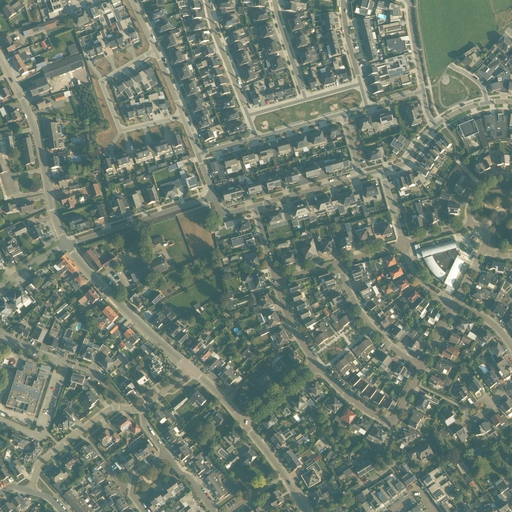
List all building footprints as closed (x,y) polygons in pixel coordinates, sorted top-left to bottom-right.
[(16,0),(13,3),(13,4),(10,7),(9,5),(3,10),(7,15),(6,16),(9,19),(16,14),(21,10),(20,9),(24,5),(24,3),(22,0),(16,0)] [(114,0),(114,1),(109,3),(109,2),(109,3),(109,4),(113,14),(117,23),(120,22),(122,21),(121,18),(117,9),(122,8),(120,2),(119,0),(116,0),(115,1),(114,0)] [(177,3),(178,8),(189,6),(190,11),(197,9),(197,10),(200,9),(199,4),(196,5),(195,0),(194,0),(187,1),(183,2),(177,3)] [(358,0),(356,9),(360,10),(359,13),(366,15),(365,16),(365,18),(370,18),(374,3),(370,2),(370,0),(358,0)] [(234,4),(230,5),(230,2),(219,3),(219,5),(219,8),(220,8),(220,10),(225,9),(226,13),(235,11),(234,4)] [(306,10),(307,5),(290,2),(289,7),(286,6),(285,11),(291,12),(296,13),(297,8),(303,9),(306,10)] [(378,2),(376,10),(380,12),(381,9),(381,8),(393,11),(393,17),(390,18),(390,22),(400,21),(400,17),(401,17),(401,15),(400,11),(399,11),(399,9),(399,7),(389,4),(382,2),(382,3),(381,5),(378,4),(379,2),(378,2)] [(62,5),(62,4),(53,7),(54,13),(49,14),(51,19),(61,16),(59,12),(64,10),(62,5)] [(112,26),(108,16),(113,14),(109,4),(107,5),(106,4),(102,6),(102,5),(104,10),(101,11),(100,10),(107,27),(112,26)] [(94,19),(98,18),(99,21),(101,25),(102,24),(103,29),(107,27),(100,10),(98,11),(96,8),(94,9),(94,8),(90,10),(92,15),(94,19)] [(182,12),(182,15),(183,17),(190,16),(191,20),(202,18),(201,14),(198,14),(197,10),(197,9),(190,11),(187,11),(182,12)] [(154,20),(161,18),(162,21),(167,19),(166,15),(164,16),(162,10),(159,11),(158,11),(155,12),(155,13),(151,14),(152,16),(151,16),(153,19),(154,20)] [(267,18),(268,18),(267,14),(267,15),(266,13),(261,14),(260,11),(252,13),(253,19),(256,19),(257,22),(268,19),(267,18)] [(85,13),(83,14),(82,13),(79,14),(84,27),(89,25),(93,24),(90,18),(87,19),(85,13)] [(288,22),(290,27),(301,23),(300,18),(305,17),(304,13),(294,16),(295,20),(288,22)] [(80,32),(79,29),(84,27),(79,14),(76,16),(74,17),(77,23),(74,25),(76,33),(80,32)] [(232,26),(235,25),(234,21),(238,20),(236,14),(227,17),(228,20),(223,22),(223,23),(224,27),(225,28),(228,27),(232,26)] [(159,32),(160,34),(170,30),(174,28),(170,19),(161,22),(163,25),(158,27),(158,29),(159,32)] [(55,23),(54,20),(44,23),(45,27),(46,29),(56,26),(55,23)] [(122,21),(120,22),(127,40),(132,38),(133,41),(137,39),(133,29),(129,31),(125,20),(122,21)] [(368,20),(358,22),(360,29),(370,27),(368,20)] [(194,32),(205,29),(204,27),(205,27),(204,24),(203,24),(203,22),(196,24),(195,21),(189,22),(190,26),(192,25),(194,32)] [(120,22),(117,23),(115,24),(120,35),(115,37),(119,46),(124,44),(123,42),(127,40),(120,22)] [(301,23),(290,27),(292,32),(299,30),(300,33),(305,31),(302,23),(301,23)] [(395,24),(378,27),(378,30),(379,33),(386,32),(391,31),(391,34),(403,32),(402,27),(400,27),(396,28),(395,24)] [(259,35),(271,31),(269,25),(263,28),(262,25),(256,27),(257,30),(259,35)] [(35,34),(40,32),(39,31),(38,26),(32,27),(28,28),(24,30),(22,30),(25,37),(35,34)] [(370,27),(360,29),(362,36),(372,33),(370,27)] [(170,36),(163,39),(165,44),(177,39),(175,35),(180,33),(179,29),(169,33),(170,36)] [(231,45),(234,44),(234,43),(241,41),(241,40),(239,36),(245,34),(243,29),(230,34),(232,39),(229,40),(231,45)] [(104,31),(100,32),(106,48),(111,47),(112,49),(116,47),(112,38),(108,40),(104,31)] [(271,31),(259,35),(261,40),(262,43),(267,41),(266,38),(273,36),(271,31)] [(294,38),(296,44),(305,40),(303,35),(306,34),(305,31),(300,33),(301,36),(296,37),(294,38)] [(102,50),(106,48),(100,32),(99,32),(101,36),(96,38),(99,43),(94,45),(98,55),(103,53),(102,50)] [(207,37),(204,38),(203,33),(187,38),(188,43),(197,40),(200,48),(205,46),(204,43),(209,41),(207,37)] [(372,33),(362,36),(363,43),(373,40),(372,33)] [(13,43),(9,37),(4,40),(7,46),(13,43)] [(83,38),(78,40),(84,57),(90,55),(91,58),(95,56),(93,51),(95,50),(93,46),(87,48),(83,38)] [(234,43),(234,44),(236,48),(233,49),(235,53),(241,51),(244,50),(243,45),(248,43),(246,38),(241,40),(241,41),(234,43)] [(179,44),(177,39),(165,44),(167,49),(174,47),(175,50),(181,47),(179,44)] [(401,39),(387,41),(388,45),(390,45),(391,49),(395,48),(396,51),(400,50),(400,52),(406,51),(406,49),(404,42),(401,42),(401,39)] [(493,46),(496,49),(497,48),(501,51),(509,42),(506,39),(506,40),(504,39),(500,44),(498,42),(493,46)] [(6,47),(9,53),(21,47),(18,40),(13,43),(7,46),(6,47)] [(307,46),(305,40),(296,44),(298,49),(307,46)] [(373,40),(363,43),(365,49),(375,47),(373,40)] [(264,46),(265,51),(277,47),(275,42),(271,43),(268,44),(267,41),(262,43),(262,46),(264,46)] [(511,44),(509,42),(501,51),(505,55),(504,56),(506,58),(510,53),(508,51),(511,46),(511,45),(511,44)] [(76,45),(67,48),(71,56),(79,53),(76,45)] [(204,58),(207,57),(208,59),(212,57),(211,55),(214,54),(212,50),(210,51),(209,49),(208,46),(193,52),(195,57),(202,54),(204,58)] [(279,53),(277,47),(265,51),(264,51),(266,57),(267,60),(273,58),(272,55),(279,53)] [(375,47),(365,49),(367,56),(377,54),(375,47)] [(12,59),(15,65),(24,61),(25,60),(23,58),(30,54),(27,48),(18,51),(20,55),(12,59)] [(313,56),(314,56),(312,51),(311,48),(305,50),(306,52),(299,55),(301,60),(313,56)] [(472,69),(481,60),(479,57),(478,59),(474,54),(477,52),(474,48),(459,58),(463,60),(460,62),(472,69)] [(238,61),(238,62),(250,57),(248,52),(247,49),(244,50),(241,51),(242,54),(236,56),(236,58),(237,61),(238,61)] [(172,60),(181,56),(179,51),(170,55),(172,60)] [(377,54),(367,56),(368,63),(378,61),(377,54)] [(501,63),(492,54),(488,57),(489,57),(493,61),(485,71),(482,68),(478,72),(477,72),(484,78),(488,81),(492,77),(489,75),(499,64),(500,65),(501,63)] [(47,68),(42,70),(44,75),(50,73),(52,78),(52,79),(82,68),(84,67),(80,55),(78,56),(47,68)] [(181,56),(172,60),(174,65),(186,60),(184,55),(181,56)] [(388,60),(385,61),(385,64),(389,63),(389,64),(399,61),(401,68),(391,71),(388,72),(389,75),(389,77),(403,73),(408,71),(407,66),(408,66),(409,66),(408,65),(407,62),(407,61),(408,61),(408,60),(407,61),(406,61),(405,59),(404,56),(404,55),(388,60)] [(314,61),(313,56),(301,60),(303,65),(310,63),(311,66),(316,64),(315,61),(314,61)] [(252,62),(250,57),(238,62),(240,67),(247,64),(248,67),(253,65),(252,62)] [(216,68),(219,66),(217,62),(214,63),(212,58),(196,65),(198,70),(207,66),(209,70),(216,67),(216,68)] [(271,67),(282,64),(280,58),(274,61),(273,58),(267,60),(268,63),(269,62),(271,67)] [(37,69),(47,66),(45,60),(35,64),(37,69)] [(28,73),(26,68),(27,67),(24,61),(15,65),(19,72),(20,71),(22,76),(28,73)] [(370,71),(367,72),(368,76),(371,76),(371,75),(378,73),(377,69),(386,66),(385,64),(385,61),(368,66),(370,71)] [(338,62),(333,63),(336,76),(337,80),(340,79),(342,78),(343,81),(348,80),(346,76),(345,70),(340,71),(338,62)] [(284,69),(282,64),(271,67),(270,68),(272,73),(269,74),(270,77),(278,74),(277,71),(284,69)] [(142,73),(151,88),(155,86),(150,77),(154,74),(148,65),(144,68),(146,70),(142,73)] [(242,72),(244,78),(254,74),(251,69),(254,68),(253,65),(248,67),(249,70),(242,72)] [(177,71),(179,76),(190,71),(188,66),(184,68),(177,71)] [(199,74),(201,79),(211,75),(213,79),(220,76),(223,75),(221,71),(218,72),(216,68),(216,67),(209,70),(199,74)] [(313,79),(309,80),(312,90),(315,89),(316,89),(315,86),(320,84),(319,80),(317,72),(316,71),(315,67),(310,69),(313,79)] [(331,71),(326,73),(330,85),(335,84),(334,81),(333,77),(336,76),(334,68),(331,69),(331,71)] [(495,84),(495,83),(490,85),(492,93),(496,92),(501,92),(501,89),(505,89),(507,70),(505,71),(501,74),(502,76),(501,81),(498,82),(499,83),(495,84)] [(191,71),(190,71),(179,76),(181,81),(193,76),(191,71)] [(319,72),(317,72),(319,80),(322,79),(324,87),(330,85),(326,73),(325,73),(321,74),(321,72),(320,71),(319,72)] [(372,80),(369,81),(371,85),(374,85),(374,84),(381,82),(380,78),(389,75),(388,72),(387,71),(378,73),(371,75),(371,76),(372,80)] [(137,84),(141,82),(147,91),(151,88),(142,73),(137,75),(136,72),(132,75),(133,78),(133,77),(137,84)] [(403,73),(389,77),(390,80),(391,83),(395,82),(395,81),(397,80),(401,79),(402,86),(405,85),(407,84),(411,83),(410,80),(409,77),(410,77),(411,77),(410,76),(410,75),(409,75),(404,76),(403,73)] [(254,74),(244,78),(246,83),(256,79),(254,74)] [(215,84),(216,88),(223,85),(226,84),(224,80),(222,81),(220,76),(213,79),(203,83),(205,88),(215,84)] [(129,89),(133,86),(138,95),(142,92),(137,84),(133,77),(133,78),(129,80),(128,77),(123,80),(125,82),(129,89)] [(47,83),(46,80),(45,78),(35,82),(36,86),(29,89),(33,97),(50,90),(47,83)] [(279,88),(280,88),(282,95),(285,95),(287,94),(287,97),(292,96),(289,86),(284,87),(282,80),(281,80),(278,81),(280,88),(279,88)] [(375,89),(372,90),(373,95),(383,92),(382,87),(391,85),(391,83),(390,80),(381,82),(374,84),(374,85),(375,89)] [(134,97),(129,89),(125,82),(121,85),(119,82),(115,85),(113,87),(115,91),(118,90),(120,94),(125,91),(129,99),(134,97)] [(185,92),(196,88),(194,83),(183,87),(185,92)] [(282,95),(280,88),(279,88),(275,89),(274,83),(269,85),(270,91),(271,91),(273,98),(277,97),(278,100),(283,98),(282,95)] [(258,102),(259,102),(260,102),(260,101),(263,101),(262,95),(259,87),(259,84),(254,86),(255,90),(256,95),(252,96),(254,106),(257,105),(259,105),(258,102)] [(228,88),(225,90),(223,85),(216,88),(207,92),(208,96),(218,92),(220,97),(230,93),(228,88)] [(264,86),(259,87),(262,95),(263,101),(267,100),(268,99),(269,102),(272,101),(274,101),(273,98),(271,91),(270,91),(266,92),(264,86)] [(0,94),(1,95),(3,99),(9,96),(6,89),(5,90),(4,88),(0,89),(0,94)] [(196,88),(185,92),(187,97),(194,95),(195,98),(201,95),(199,90),(198,91),(196,88)] [(56,102),(65,99),(65,98),(64,93),(54,96),(56,102)] [(153,95),(157,110),(161,109),(162,112),(167,110),(164,100),(160,101),(158,94),(156,94),(153,95)] [(157,110),(153,95),(148,96),(150,103),(145,104),(147,112),(148,115),(153,114),(152,111),(157,110)] [(190,103),(192,108),(201,104),(199,99),(204,97),(202,95),(201,95),(195,98),(196,100),(194,101),(190,103)] [(143,113),(147,112),(145,104),(144,98),(139,100),(140,105),(136,106),(138,114),(138,117),(143,116),(143,113)] [(234,105),(235,105),(234,101),(233,101),(233,100),(227,102),(226,98),(220,100),(221,103),(222,103),(224,109),(227,108),(227,109),(231,108),(231,107),(234,106),(234,105)] [(47,107),(51,105),(50,102),(45,104),(44,100),(36,104),(39,110),(43,108),(43,109),(47,107)] [(136,106),(135,101),(130,102),(131,108),(126,109),(129,119),(134,118),(133,115),(138,114),(136,106)] [(204,103),(201,104),(192,108),(194,114),(200,111),(201,114),(202,114),(207,112),(204,103)] [(420,122),(422,122),(420,118),(419,119),(419,117),(418,117),(418,115),(418,113),(416,114),(414,108),(413,109),(413,107),(405,109),(407,117),(409,116),(412,127),(421,124),(420,122)] [(17,112),(14,113),(12,108),(4,111),(7,116),(4,117),(8,124),(13,122),(20,119),(17,112)] [(238,114),(237,112),(232,114),(231,110),(226,112),(228,122),(239,119),(239,117),(238,114)] [(196,119),(198,124),(209,120),(207,115),(208,114),(207,112),(202,114),(203,117),(196,119)] [(386,114),(385,114),(387,124),(391,123),(391,125),(394,125),(394,127),(398,126),(396,118),(392,119),(391,113),(390,113),(389,112),(385,113),(386,114)] [(385,127),(384,125),(387,124),(385,114),(384,115),(383,114),(379,115),(380,116),(379,116),(381,123),(377,124),(379,131),(383,130),(382,128),(385,127)] [(502,137),(502,140),(505,140),(508,117),(507,117),(507,122),(504,122),(504,117),(504,115),(498,115),(498,116),(495,116),(496,122),(496,131),(501,131),(502,137)] [(491,137),(492,137),(493,141),(497,141),(497,138),(496,131),(496,122),(492,123),(491,117),(491,116),(489,116),(487,117),(485,117),(487,128),(491,127),(491,132),(490,132),(491,137)] [(210,119),(209,120),(198,124),(200,130),(207,127),(208,130),(213,128),(212,124),(210,119)] [(375,133),(379,132),(379,131),(377,124),(377,123),(373,124),(371,125),(369,119),(365,120),(365,119),(362,120),(362,121),(359,122),(361,131),(367,130),(368,131),(372,130),(374,129),(375,133)] [(488,148),(487,143),(487,142),(486,139),(482,119),(474,122),(474,121),(469,123),(469,124),(465,125),(465,124),(460,126),(463,135),(464,136),(468,134),(469,136),(473,134),(473,132),(476,131),(478,134),(484,149),(488,148)] [(227,125),(229,132),(232,131),(233,134),(237,133),(240,132),(244,131),(243,129),(244,129),(243,126),(242,125),(237,126),(236,123),(227,125)] [(47,125),(48,137),(61,135),(60,128),(59,128),(58,124),(47,125)] [(222,130),(220,125),(213,128),(208,130),(204,132),(205,135),(206,136),(203,137),(205,142),(208,140),(209,143),(215,140),(213,134),(218,131),(219,134),(223,133),(222,130)] [(325,135),(326,138),(327,142),(332,141),(331,138),(336,137),(336,139),(342,138),(341,134),(340,134),(338,128),(328,131),(329,134),(325,135)] [(0,138),(0,140),(4,139),(7,153),(14,152),(10,132),(0,134),(0,138)] [(322,133),(316,135),(320,147),(328,144),(327,142),(326,138),(323,139),(322,133)] [(59,150),(59,149),(63,149),(64,147),(64,144),(63,143),(59,144),(58,140),(62,139),(61,135),(48,137),(50,151),(59,150)] [(311,149),(320,147),(316,135),(311,136),(313,142),(310,143),(311,149)] [(389,147),(394,149),(392,152),(396,155),(398,152),(399,153),(403,146),(401,144),(404,139),(400,136),(396,141),(394,140),(389,147)] [(179,137),(172,139),(174,145),(172,146),(174,151),(183,148),(179,137)] [(444,145),(441,147),(440,146),(437,143),(446,153),(449,151),(447,149),(452,145),(450,144),(451,143),(449,140),(448,140),(445,137),(440,140),(443,144),(444,145)] [(305,138),(300,139),(302,149),(303,149),(308,147),(308,150),(311,149),(310,143),(307,144),(305,138)] [(23,153),(32,151),(30,139),(21,141),(23,153)] [(303,151),(303,149),(302,149),(300,139),(294,141),(296,146),(293,147),(295,154),(303,151)] [(166,141),(160,143),(164,155),(172,152),(171,146),(168,147),(166,141)] [(291,153),(288,142),(282,144),(285,154),(291,153)] [(155,157),(164,155),(160,143),(154,145),(156,151),(154,152),(155,157)] [(435,149),(434,150),(432,152),(431,151),(430,151),(442,160),(445,157),(442,153),(444,151),(446,153),(437,143),(435,146),(433,147),(434,148),(435,149)] [(278,149),(275,150),(277,157),(285,154),(282,144),(277,146),(278,149)] [(141,149),(145,161),(153,158),(151,152),(149,153),(147,147),(141,149)] [(277,157),(275,150),(272,151),(271,147),(265,149),(268,159),(274,158),(277,157)] [(378,149),(379,152),(368,155),(370,162),(381,159),(381,158),(385,157),(383,148),(378,149)] [(145,161),(141,149),(135,151),(137,157),(134,158),(136,164),(145,161)] [(260,154),(257,155),(259,162),(268,159),(265,149),(259,151),(260,154)] [(32,151),(23,153),(25,165),(34,164),(32,151)] [(425,159),(437,167),(440,164),(436,160),(438,158),(441,160),(442,160),(430,151),(428,154),(427,155),(427,156),(429,157),(428,157),(430,159),(428,161),(425,159)] [(62,158),(68,157),(67,152),(58,154),(59,158),(58,158),(50,159),(52,169),(59,168),(65,167),(64,163),(63,163),(62,158)] [(253,152),(247,154),(250,164),(259,162),(257,155),(254,156),(253,152)] [(508,157),(499,157),(498,152),(491,152),(493,160),(497,160),(497,166),(502,166),(502,165),(505,165),(505,166),(509,165),(509,161),(510,161),(510,157),(509,157),(508,157)] [(127,154),(122,156),(125,167),(134,165),(132,159),(129,160),(127,154)] [(250,164),(247,154),(241,156),(243,160),(240,161),(242,169),(243,172),(246,171),(244,166),(250,164)] [(125,167),(122,156),(116,158),(118,164),(115,165),(117,170),(125,167)] [(341,161),(342,161),(344,168),(345,169),(348,168),(348,167),(350,167),(348,159),(348,158),(347,159),(347,156),(341,157),(342,160),(341,160),(341,161)] [(483,159),(484,162),(475,167),(476,169),(475,170),(475,169),(475,170),(477,174),(477,173),(478,173),(479,175),(483,173),(483,172),(486,171),(490,169),(489,167),(492,165),(489,156),(483,159)] [(229,159),(232,169),(238,168),(239,170),(242,169),(240,161),(237,162),(235,157),(229,159)] [(227,171),(232,169),(229,159),(224,160),(224,161),(225,165),(222,166),(224,174),(227,173),(227,171)] [(420,168),(430,174),(433,170),(435,167),(436,167),(437,167),(425,159),(421,164),(425,166),(425,167),(426,167),(424,170),(423,169),(420,167),(420,168)] [(107,174),(113,172),(114,175),(117,174),(114,165),(111,166),(109,160),(103,162),(107,174)] [(330,164),(330,163),(324,165),(323,161),(319,162),(322,169),(325,168),(326,173),(328,173),(329,173),(332,172),(332,171),(330,164)] [(226,181),(222,166),(219,167),(217,162),(211,164),(212,169),(213,169),(213,172),(218,171),(221,182),(226,181)] [(310,164),(313,178),(318,177),(317,176),(319,175),(318,170),(322,169),(319,162),(310,164)] [(336,162),(330,164),(332,171),(334,171),(334,172),(338,170),(336,162)] [(299,167),(302,175),(306,174),(307,179),(309,178),(309,179),(313,178),(310,164),(299,167)] [(454,172),(459,174),(462,169),(457,166),(454,172)] [(302,175),(299,167),(293,169),(294,173),(290,175),(293,184),(297,182),(299,181),(298,176),(302,175)] [(420,168),(418,171),(417,173),(419,174),(417,178),(422,185),(426,182),(425,179),(427,176),(428,173),(430,174),(420,168)] [(188,181),(184,171),(180,173),(182,179),(184,187),(185,188),(188,187),(189,191),(191,191),(190,190),(197,188),(195,179),(188,181)] [(280,172),(281,176),(282,180),(285,180),(286,184),(289,184),(289,185),(293,184),(290,175),(287,176),(285,171),(280,172)] [(416,186),(418,188),(422,185),(417,178),(413,179),(412,177),(412,176),(410,177),(407,178),(410,190),(410,188),(413,187),(416,186)] [(468,180),(462,176),(455,187),(456,188),(454,192),(461,196),(464,192),(466,189),(464,188),(466,184),(466,185),(468,180)] [(66,181),(66,178),(59,179),(59,180),(58,181),(57,181),(58,184),(59,184),(60,184),(60,187),(63,186),(64,189),(68,188),(67,181),(66,181)] [(274,188),(276,187),(276,188),(281,187),(278,178),(272,180),(274,188)] [(405,183),(404,183),(403,179),(401,179),(398,180),(399,185),(398,185),(399,189),(400,189),(401,193),(410,190),(407,178),(406,178),(408,182),(408,183),(405,184),(405,183)] [(174,184),(166,187),(166,188),(167,190),(163,191),(165,199),(169,198),(170,198),(173,196),(178,195),(176,189),(180,188),(184,187),(182,179),(178,180),(173,182),(174,184)] [(274,188),(272,180),(266,182),(268,191),(273,189),(273,188),(274,188)] [(253,185),(254,185),(253,182),(248,183),(245,184),(246,186),(247,190),(248,189),(249,195),(252,194),(252,195),(256,194),(253,185)] [(256,194),(260,193),(260,192),(260,193),(260,192),(262,191),(260,183),(254,185),(253,185),(256,194)] [(93,198),(101,195),(97,185),(90,187),(93,198)] [(145,197),(146,201),(147,201),(148,205),(156,202),(153,195),(156,194),(154,186),(150,187),(151,190),(144,193),(145,197)] [(374,186),(369,187),(372,197),(376,196),(377,200),(382,198),(379,187),(378,187),(379,188),(376,189),(375,186),(374,187),(374,186)] [(372,197),(369,187),(364,189),(363,190),(364,193),(361,193),(361,192),(364,203),(369,202),(368,198),(372,197)] [(136,192),(137,195),(132,197),(136,209),(142,207),(141,203),(142,203),(141,200),(143,200),(140,191),(136,192)] [(234,191),(229,192),(231,200),(233,199),(233,200),(237,199),(234,191)] [(222,192),(218,193),(220,198),(224,197),(225,202),(227,201),(227,202),(230,201),(230,200),(231,200),(229,192),(223,194),(222,192)] [(346,195),(349,205),(356,203),(358,207),(362,206),(359,195),(353,197),(352,192),(347,193),(348,194),(346,194),(346,195)] [(344,206),(349,205),(346,195),(345,195),(345,194),(340,195),(342,200),(336,202),(338,209),(339,213),(345,212),(344,206)] [(74,208),(73,205),(75,205),(73,198),(70,199),(69,196),(61,199),(63,206),(66,205),(68,210),(74,208)] [(124,209),(129,208),(125,197),(122,198),(121,196),(114,199),(117,206),(113,207),(115,213),(117,212),(118,215),(122,214),(122,213),(123,213),(125,213),(125,212),(124,209)] [(326,213),(338,209),(336,202),(331,203),(330,199),(328,200),(328,199),(323,200),(326,213)] [(323,200),(318,201),(318,202),(316,203),(317,205),(319,211),(314,212),(315,218),(321,216),(320,214),(326,213),(323,200)] [(16,203),(14,203),(14,201),(10,202),(10,204),(4,205),(6,214),(12,212),(12,210),(20,208),(21,213),(33,210),(31,202),(20,205),(17,206),(16,203)] [(423,213),(420,203),(415,204),(417,212),(418,212),(419,216),(417,217),(417,219),(414,220),(414,223),(415,226),(416,229),(423,227),(422,222),(426,221),(423,213)] [(453,204),(448,203),(447,210),(449,211),(448,215),(449,215),(449,218),(454,218),(454,215),(458,216),(458,214),(459,214),(460,211),(460,206),(453,206),(453,204)] [(300,205),(299,205),(303,216),(308,215),(310,223),(316,221),(315,218),(312,206),(308,207),(308,204),(304,206),(303,204),(300,205)] [(104,205),(101,206),(94,208),(96,215),(97,220),(105,218),(104,215),(106,215),(104,205)] [(293,212),(289,213),(293,228),(299,226),(297,218),(303,216),(299,205),(296,206),(296,208),(292,209),(293,212)] [(439,217),(437,210),(431,212),(432,215),(427,216),(429,222),(430,225),(434,224),(434,223),(437,222),(435,218),(439,217)] [(270,226),(271,226),(275,225),(276,225),(275,222),(281,221),(281,223),(282,223),(286,222),(284,213),(280,214),(280,213),(274,215),(273,214),(268,215),(270,221),(269,221),(270,226)] [(90,227),(87,219),(79,222),(77,217),(69,220),(71,228),(74,227),(75,228),(77,228),(78,230),(90,227)] [(249,225),(248,222),(245,223),(244,218),(229,222),(229,223),(231,227),(235,226),(235,227),(238,226),(240,232),(240,233),(246,232),(245,231),(251,229),(250,224),(249,225)] [(174,221),(161,225),(164,234),(172,231),(172,234),(177,232),(179,237),(183,236),(179,224),(175,225),(174,221)] [(353,233),(350,224),(341,227),(343,235),(344,240),(338,242),(340,246),(341,245),(342,249),(346,248),(346,249),(351,247),(350,243),(354,242),(353,240),(351,233),(352,232),(353,233)] [(29,232),(31,231),(35,240),(43,237),(37,226),(36,227),(35,225),(27,229),(29,232)] [(374,235),(377,234),(378,236),(382,235),(383,237),(387,236),(387,237),(391,236),(391,235),(392,234),(389,225),(380,228),(380,225),(375,227),(372,228),(374,235)] [(13,231),(15,236),(26,231),(24,226),(13,231)] [(373,235),(371,227),(364,229),(365,231),(356,234),(359,244),(363,243),(363,244),(366,243),(366,242),(370,241),(368,236),(373,235)] [(303,250),(303,251),(302,251),(301,252),(302,254),(303,255),(304,255),(305,259),(314,256),(312,252),(316,251),(313,239),(311,234),(308,235),(306,236),(307,241),(305,241),(307,249),(303,250)] [(247,240),(246,236),(231,240),(233,248),(247,245),(248,247),(255,245),(254,240),(254,239),(253,239),(252,238),(247,240)] [(331,252),(332,252),(330,246),(334,245),(333,239),(326,241),(327,244),(321,245),(320,242),(321,241),(319,236),(314,237),(319,253),(323,251),(323,254),(328,253),(328,254),(332,253),(331,252)] [(155,246),(164,242),(162,237),(153,241),(155,246)] [(0,246),(6,258),(11,255),(13,258),(21,253),(18,247),(16,243),(11,246),(9,242),(6,244),(3,239),(0,240),(0,246)] [(429,269),(431,271),(433,274),(436,277),(439,280),(440,281),(442,282),(445,284),(444,284),(452,288),(464,262),(457,259),(459,254),(456,252),(456,250),(457,249),(455,241),(421,250),(423,258),(424,259),(425,263),(427,266),(428,268),(429,269)] [(95,257),(98,255),(94,250),(91,252),(90,251),(84,256),(90,264),(93,261),(92,261),(96,258),(95,257)] [(291,256),(282,258),(282,259),(282,261),(283,262),(284,266),(288,265),(291,264),(295,263),(294,260),(298,259),(296,252),(290,253),(291,256)] [(93,261),(90,264),(97,273),(104,268),(105,269),(117,261),(114,256),(112,257),(110,254),(101,259),(103,261),(100,263),(97,259),(100,257),(98,255),(95,257),(96,258),(92,261),(93,261)] [(247,265),(250,264),(251,268),(252,269),(253,270),(255,269),(256,268),(256,267),(259,266),(259,264),(260,264),(260,263),(260,261),(259,260),(258,260),(257,257),(255,258),(254,254),(244,256),(247,265)] [(66,268),(72,263),(65,255),(60,261),(56,265),(60,269),(64,266),(65,267),(66,268)] [(386,262),(388,267),(397,264),(395,258),(392,259),(392,256),(389,257),(389,256),(381,259),(379,260),(380,264),(386,262)] [(148,265),(146,261),(128,269),(134,283),(135,283),(137,287),(149,282),(146,277),(152,275),(153,277),(168,270),(163,258),(148,265)] [(78,269),(72,263),(66,268),(65,267),(57,273),(60,276),(66,271),(66,272),(68,270),(72,275),(78,269)] [(485,269),(490,271),(490,270),(495,270),(495,272),(503,273),(506,276),(511,271),(509,268),(508,267),(504,267),(505,265),(501,265),(493,263),(493,264),(488,264),(485,269)] [(363,267),(362,264),(356,266),(357,269),(351,271),(353,276),(365,272),(363,267)] [(400,269),(397,271),(395,268),(386,272),(388,275),(387,275),(387,276),(386,277),(386,278),(387,278),(387,279),(388,279),(389,279),(392,278),(393,280),(399,277),(403,275),(400,269)] [(353,276),(355,282),(361,280),(362,283),(368,280),(367,277),(365,272),(353,276)] [(74,289),(76,292),(86,282),(79,274),(73,280),(74,280),(69,283),(72,286),(76,282),(78,285),(74,289)] [(252,281),(252,283),(254,289),(256,289),(259,288),(260,289),(262,289),(262,287),(265,286),(263,281),(265,280),(264,274),(253,277),(251,277),(250,274),(243,276),(241,277),(243,283),(245,282),(245,283),(252,281)] [(324,275),(318,276),(319,280),(320,281),(321,280),(322,285),(325,284),(335,281),(334,278),(333,278),(332,276),(329,277),(326,278),(324,275)] [(478,286),(483,289),(485,286),(488,287),(489,284),(495,287),(498,280),(489,275),(487,279),(482,276),(478,283),(479,283),(478,286)] [(44,290),(52,282),(49,279),(44,283),(40,286),(44,290)] [(291,294),(296,292),(300,291),(298,286),(302,285),(302,284),(305,283),(304,279),(292,282),(292,283),(293,282),(295,286),(289,288),(288,289),(289,292),(290,291),(291,294)] [(370,280),(370,279),(368,280),(362,283),(364,286),(358,289),(361,294),(368,290),(372,288),(370,284),(370,283),(371,282),(370,280)] [(395,288),(398,286),(401,291),(402,291),(405,289),(409,286),(409,285),(409,286),(410,285),(406,280),(406,281),(405,281),(403,282),(403,281),(402,282),(400,280),(392,284),(395,288)] [(335,281),(325,284),(327,289),(323,290),(325,295),(331,292),(329,289),(336,286),(335,284),(336,284),(335,281)] [(386,295),(392,291),(389,286),(383,290),(386,295)] [(376,296),(372,288),(368,290),(361,294),(363,299),(369,296),(370,299),(373,298),(376,296)] [(76,300),(77,300),(81,305),(87,300),(89,302),(90,301),(93,304),(99,299),(94,293),(95,292),(93,289),(84,296),(83,294),(76,300)] [(491,293),(483,289),(481,293),(480,292),(476,290),(475,292),(472,293),(473,295),(472,297),(476,298),(476,301),(479,300),(481,301),(482,299),(483,298),(486,300),(488,299),(489,297),(491,293)] [(302,290),(300,291),(296,292),(297,295),(292,297),(291,298),(292,301),(293,300),(294,303),(299,301),(300,301),(303,299),(301,294),(304,293),(302,290)] [(27,296),(27,297),(26,295),(25,296),(22,292),(20,294),(18,292),(15,295),(22,303),(21,303),(23,305),(28,300),(29,299),(33,304),(36,302),(31,296),(29,298),(27,296)] [(143,303),(138,298),(141,295),(138,292),(135,295),(133,293),(128,298),(132,303),(133,303),(138,308),(143,303)] [(256,305),(261,303),(271,299),(270,297),(269,297),(269,294),(266,295),(265,292),(262,292),(254,294),(256,301),(255,301),(255,302),(256,305)] [(331,292),(325,295),(320,296),(321,298),(322,299),(323,299),(323,297),(326,297),(327,299),(329,298),(331,302),(333,301),(333,302),(341,297),(340,294),(339,295),(338,293),(332,296),(331,292)] [(419,302),(417,299),(420,297),(415,292),(414,294),(413,293),(413,294),(408,299),(412,304),(410,305),(413,308),(419,302)] [(150,301),(154,305),(162,298),(158,293),(150,301)] [(503,295),(499,293),(498,296),(496,299),(495,301),(494,304),(497,306),(495,310),(493,312),(496,314),(496,315),(499,317),(499,316),(502,318),(507,311),(506,311),(508,308),(500,302),(503,295)] [(22,303),(15,295),(13,297),(12,295),(9,298),(14,304),(11,306),(16,312),(19,310),(17,307),(21,303),(22,303)] [(56,295),(48,301),(51,304),(59,298),(56,295)] [(372,302),(368,305),(367,307),(371,312),(371,311),(380,304),(378,301),(379,300),(377,298),(376,296),(373,298),(374,300),(372,302)] [(333,312),(339,310),(337,306),(343,303),(342,301),(343,300),(341,297),(333,302),(335,306),(331,308),(333,312)] [(299,301),(300,304),(296,306),(295,307),(296,310),(297,309),(298,312),(303,310),(303,309),(309,307),(310,307),(310,305),(309,302),(307,301),(306,298),(300,301),(299,301)] [(272,302),(271,299),(261,303),(262,306),(257,307),(253,308),(256,315),(257,315),(260,314),(261,314),(268,311),(267,308),(269,308),(269,307),(272,305),(271,303),(272,302)] [(429,305),(424,301),(416,310),(421,315),(419,318),(422,320),(426,314),(423,312),(429,305)] [(2,306),(0,307),(6,315),(11,311),(13,314),(16,312),(11,306),(9,308),(4,302),(0,304),(2,306)] [(375,313),(377,315),(381,311),(380,311),(386,307),(382,302),(380,304),(371,311),(374,314),(375,313)] [(66,303),(55,312),(58,315),(69,306),(67,304),(67,305),(66,303)] [(158,320),(157,319),(153,324),(158,329),(162,324),(160,322),(166,317),(167,317),(171,321),(170,321),(171,321),(174,318),(175,318),(178,315),(171,308),(169,310),(165,306),(160,311),(161,312),(158,315),(155,312),(154,312),(160,318),(158,320)] [(0,319),(2,321),(5,319),(10,327),(11,326),(14,328),(19,324),(17,321),(13,324),(8,317),(6,315),(0,307),(0,319)] [(95,322),(99,326),(101,324),(103,322),(108,318),(113,312),(109,307),(102,313),(105,316),(101,319),(99,318),(95,322)] [(310,310),(309,307),(303,309),(303,310),(304,313),(299,315),(300,315),(298,316),(300,319),(301,318),(302,320),(307,318),(310,316),(308,311),(310,310)] [(433,309),(431,314),(430,314),(428,318),(430,319),(428,322),(434,325),(435,322),(437,322),(440,316),(437,315),(439,312),(433,309)] [(61,322),(70,315),(65,310),(57,317),(61,322)] [(338,316),(345,326),(353,321),(345,310),(342,312),(343,312),(340,314),(338,316)] [(390,317),(393,315),(389,310),(383,315),(383,314),(379,317),(380,319),(379,320),(381,323),(390,317)] [(268,322),(278,318),(277,315),(276,315),(275,312),(271,314),(271,313),(269,314),(268,311),(261,314),(263,318),(262,318),(264,324),(265,323),(268,322)] [(98,327),(100,329),(100,330),(103,327),(107,323),(108,324),(110,322),(112,323),(118,317),(113,312),(108,318),(103,322),(101,324),(99,326),(98,327)] [(315,314),(310,316),(307,318),(308,321),(304,324),(303,325),(305,328),(306,327),(307,329),(309,328),(312,326),(315,324),(317,323),(315,319),(316,319),(315,317),(317,316),(315,314)] [(333,315),(330,317),(335,323),(332,325),(337,332),(339,331),(339,332),(343,329),(343,328),(345,326),(338,316),(337,315),(335,317),(334,314),(333,315)] [(384,329),(390,325),(395,321),(393,319),(392,320),(390,317),(381,323),(380,324),(384,329)] [(270,332),(276,329),(275,327),(277,326),(276,325),(280,323),(278,321),(279,320),(278,318),(268,322),(265,323),(266,326),(265,326),(267,329),(263,331),(262,330),(259,331),(261,337),(270,332)] [(465,332),(466,329),(470,331),(474,324),(464,319),(462,322),(460,321),(459,324),(458,324),(456,328),(460,330),(461,330),(460,332),(463,333),(464,332),(465,332)] [(19,324),(14,328),(14,329),(15,328),(19,330),(18,333),(20,335),(23,337),(23,336),(27,338),(33,328),(32,328),(31,330),(27,329),(29,326),(28,324),(23,321),(20,323),(19,324)] [(397,322),(393,327),(396,330),(391,335),(396,338),(401,331),(397,328),(400,325),(397,322)] [(180,325),(177,323),(170,327),(171,327),(174,331),(170,335),(174,339),(175,338),(175,339),(176,339),(177,340),(177,341),(178,341),(177,342),(181,345),(185,341),(186,342),(189,339),(188,338),(189,338),(185,334),(188,331),(185,328),(182,331),(178,327),(180,325)] [(334,334),(329,328),(326,330),(322,323),(320,324),(331,338),(333,336),(333,335),(334,334)] [(329,339),(331,338),(320,324),(319,325),(321,328),(318,329),(326,340),(329,338),(329,339)] [(115,325),(109,331),(112,335),(119,328),(115,325)] [(47,334),(48,331),(42,328),(37,326),(31,336),(35,338),(35,340),(42,343),(44,339),(47,334)] [(70,353),(69,354),(71,355),(72,355),(73,355),(73,354),(74,355),(77,347),(70,344),(71,342),(69,341),(73,331),(68,329),(66,331),(63,338),(67,339),(63,351),(70,353)] [(112,335),(116,339),(122,333),(119,329),(112,335)] [(277,332),(276,329),(270,332),(272,337),(274,335),(277,340),(287,335),(285,332),(284,333),(283,330),(279,332),(279,331),(277,332)] [(415,329),(411,334),(407,339),(411,342),(407,347),(412,350),(416,343),(412,340),(414,337),(414,336),(418,332),(415,329)] [(60,334),(59,333),(51,330),(46,341),(49,343),(48,346),(51,348),(51,349),(52,350),(54,350),(54,349),(55,350),(59,341),(61,336),(60,334)] [(122,343),(120,345),(117,348),(119,350),(125,344),(125,345),(129,340),(135,335),(130,330),(124,336),(126,338),(122,342),(122,343)] [(403,333),(401,331),(396,338),(400,342),(404,337),(407,339),(411,334),(408,332),(406,330),(403,333)] [(315,333),(323,343),(326,340),(319,331),(317,332),(315,333)] [(476,340),(480,344),(480,345),(484,348),(490,342),(490,341),(493,337),(486,331),(484,333),(481,331),(479,332),(478,335),(477,337),(476,340)] [(477,336),(469,332),(467,337),(474,341),(477,336)] [(319,346),(323,343),(315,333),(314,334),(314,333),(311,335),(319,346)] [(453,343),(457,345),(460,338),(453,334),(449,342),(452,344),(453,343)] [(133,346),(134,345),(140,340),(135,335),(129,340),(125,345),(127,347),(131,344),(133,346)] [(288,337),(287,335),(277,340),(278,343),(276,344),(278,349),(276,350),(276,352),(279,351),(281,349),(285,347),(284,344),(285,343),(288,341),(288,340),(287,338),(288,338),(288,337)] [(467,338),(464,336),(461,341),(469,345),(471,340),(467,338)] [(83,359),(87,361),(92,348),(87,346),(88,341),(85,339),(81,351),(84,352),(82,357),(84,358),(83,359)] [(203,351),(214,341),(212,339),(208,343),(205,341),(204,342),(201,339),(191,349),(192,350),(192,351),(193,352),(194,353),(195,353),(196,354),(199,350),(200,351),(201,350),(203,351)] [(374,352),(374,351),(376,349),(368,339),(363,343),(370,353),(372,354),(374,352)] [(419,339),(416,343),(412,350),(416,353),(420,348),(423,350),(426,344),(427,342),(424,340),(423,342),(419,339)] [(370,353),(363,343),(358,347),(358,346),(357,347),(366,358),(369,356),(368,354),(370,353)] [(498,344),(491,349),(495,355),(492,357),(496,363),(504,358),(502,355),(504,353),(498,344)] [(97,355),(100,357),(107,348),(103,345),(99,350),(92,348),(87,361),(91,362),(91,361),(93,362),(96,355),(97,355)] [(369,360),(357,347),(354,350),(354,351),(353,352),(359,358),(361,356),(366,362),(369,360)] [(456,357),(459,351),(451,347),(449,350),(447,349),(446,352),(444,351),(442,356),(450,360),(453,355),(456,357)] [(107,348),(100,357),(99,359),(101,361),(99,363),(100,364),(99,365),(102,368),(110,360),(106,356),(111,352),(107,348)] [(159,361),(160,360),(157,356),(156,357),(149,348),(145,352),(148,356),(149,355),(152,360),(150,373),(154,378),(159,375),(158,374),(161,371),(160,370),(163,368),(161,365),(162,364),(159,361)] [(212,350),(209,348),(207,351),(200,358),(200,359),(201,360),(202,360),(202,361),(203,361),(204,362),(207,359),(208,359),(208,360),(210,358),(212,360),(214,358),(217,355),(216,355),(215,353),(212,350)] [(249,349),(243,355),(247,360),(252,355),(249,349)] [(296,364),(297,365),(299,363),(300,361),(299,359),(298,359),(296,357),(298,355),(296,354),(294,352),(293,353),(291,354),(289,352),(283,357),(288,362),(290,360),(291,362),(292,361),(295,365),(296,364)] [(130,362),(127,359),(127,360),(122,354),(117,358),(118,359),(121,363),(122,364),(125,367),(130,362)] [(348,355),(344,358),(353,369),(355,371),(358,369),(353,363),(355,361),(350,354),(349,355),(348,355)] [(382,364),(389,357),(386,354),(385,355),(384,354),(380,359),(376,356),(371,361),(376,364),(378,361),(382,364)] [(276,363),(277,365),(284,374),(287,372),(286,371),(288,370),(286,366),(287,366),(285,364),(288,362),(283,357),(276,363)] [(381,367),(385,370),(384,371),(388,374),(392,368),(388,366),(392,361),(391,359),(389,357),(382,364),(381,367)] [(340,363),(348,372),(350,370),(351,371),(353,369),(344,358),(345,359),(340,363)] [(110,360),(102,368),(105,371),(106,370),(107,371),(109,369),(111,371),(121,363),(118,359),(114,363),(110,360)] [(218,362),(215,359),(208,366),(209,367),(209,368),(210,369),(211,369),(212,370),(213,371),(216,368),(216,367),(217,368),(218,366),(220,368),(225,363),(220,359),(218,362)] [(446,361),(444,364),(438,361),(438,363),(437,363),(435,366),(436,366),(435,368),(438,369),(438,371),(443,373),(445,369),(449,372),(453,364),(446,361)] [(499,373),(501,377),(504,381),(506,380),(507,381),(510,379),(510,378),(510,377),(511,376),(510,374),(511,372),(511,370),(511,369),(510,369),(509,366),(510,365),(508,363),(507,362),(506,363),(505,361),(496,366),(500,372),(499,373)] [(271,367),(268,369),(272,374),(274,373),(276,374),(279,377),(281,375),(282,376),(284,374),(277,365),(276,363),(271,367)] [(348,372),(340,363),(335,367),(344,377),(346,375),(345,374),(348,372)] [(30,365),(27,364),(24,374),(17,372),(15,378),(14,378),(12,383),(13,383),(9,395),(8,395),(7,400),(5,406),(13,409),(13,408),(16,409),(14,412),(22,415),(24,411),(26,412),(26,413),(33,416),(35,409),(36,409),(38,404),(37,404),(41,392),(42,392),(43,387),(45,381),(35,378),(38,370),(35,368),(35,367),(30,365)] [(138,374),(139,376),(135,379),(140,387),(141,386),(142,387),(144,385),(143,384),(148,381),(146,379),(149,377),(143,368),(140,365),(136,368),(136,370),(138,372),(138,374)] [(224,383),(235,372),(228,365),(223,370),(225,372),(224,374),(221,378),(222,379),(223,381),(224,383)] [(392,368),(388,374),(385,378),(388,379),(390,375),(392,377),(393,376),(397,379),(404,367),(401,366),(399,365),(395,371),(392,368)] [(397,379),(402,382),(401,382),(406,385),(409,379),(405,377),(408,371),(406,370),(407,369),(404,367),(397,379)] [(259,374),(262,378),(269,386),(271,385),(270,384),(273,382),(270,379),(271,378),(269,376),(272,374),(268,369),(265,372),(264,371),(259,374)] [(498,385),(494,380),(497,378),(494,374),(492,371),(489,373),(487,375),(486,376),(487,377),(483,380),(487,386),(488,385),(490,389),(494,386),(494,388),(498,385)] [(238,384),(243,379),(235,372),(224,383),(224,384),(224,383),(226,385),(228,386),(228,385),(229,385),(230,386),(233,383),(234,383),(235,382),(238,384)] [(365,380),(362,376),(363,375),(360,372),(349,383),(353,387),(355,385),(358,388),(364,382),(365,380)] [(255,379),(252,382),(256,387),(259,385),(260,387),(261,386),(263,389),(266,387),(266,388),(269,386),(262,378),(259,374),(254,378),(255,379)] [(445,379),(436,374),(434,377),(432,376),(430,379),(429,380),(429,382),(429,383),(433,385),(433,387),(435,387),(436,387),(437,385),(441,387),(445,379)] [(73,375),(71,381),(71,383),(72,383),(71,384),(71,385),(71,386),(70,387),(70,388),(75,389),(76,384),(82,386),(82,387),(82,388),(82,389),(83,390),(83,391),(84,392),(91,387),(85,379),(85,378),(78,376),(74,375),(73,375)] [(472,378),(473,380),(468,383),(470,387),(470,388),(471,390),(472,390),(475,394),(479,392),(479,391),(481,389),(478,385),(481,383),(476,376),(472,378)] [(371,388),(372,388),(373,386),(366,380),(365,380),(364,382),(358,388),(357,390),(362,394),(364,392),(367,394),(371,388)] [(126,384),(121,389),(126,396),(132,391),(131,390),(134,388),(129,381),(125,383),(126,384)] [(467,392),(462,384),(457,388),(459,391),(456,392),(457,393),(456,394),(456,395),(456,396),(457,397),(458,397),(459,397),(462,401),(463,400),(464,400),(466,400),(468,399),(464,394),(467,392)] [(243,389),(241,385),(234,390),(237,394),(243,389)] [(312,398),(315,402),(321,397),(319,394),(322,392),(321,391),(322,391),(320,387),(318,388),(316,385),(314,386),(313,386),(311,387),(312,388),(310,389),(312,392),(315,396),(312,398)] [(375,391),(372,388),(371,388),(367,394),(365,396),(370,400),(372,398),(375,400),(379,394),(380,394),(381,391),(377,388),(375,391)] [(250,400),(251,399),(250,399),(257,394),(254,390),(251,393),(250,392),(251,392),(246,393),(242,396),(242,395),(241,396),(239,398),(244,405),(248,401),(248,402),(250,400)] [(82,403),(85,407),(87,410),(89,409),(90,410),(94,406),(94,405),(96,403),(95,402),(98,400),(91,391),(83,397),(85,401),(84,402),(82,403)] [(196,401),(202,406),(207,401),(197,392),(188,401),(192,405),(196,401)] [(383,396),(380,394),(379,394),(375,400),(374,402),(379,406),(380,403),(384,406),(388,399),(390,396),(385,393),(383,396)] [(430,401),(437,405),(439,402),(425,395),(424,398),(422,397),(420,401),(419,401),(418,404),(416,408),(424,412),(426,408),(428,409),(429,409),(430,408),(430,406),(428,405),(430,401)] [(172,408),(175,411),(188,400),(185,397),(172,408)] [(303,409),(309,405),(312,409),(314,408),(316,412),(319,410),(310,399),(308,401),(304,397),(301,399),(300,398),(296,401),(295,400),(292,402),(295,406),(294,408),(297,411),(302,407),(303,409)] [(391,401),(388,399),(384,406),(382,408),(388,411),(389,409),(393,411),(398,401),(393,398),(391,401)] [(338,411),(337,411),(342,406),(339,403),(340,403),(338,401),(337,402),(335,399),(333,401),(330,399),(322,407),(325,410),(326,411),(329,408),(332,411),(335,414),(338,411)] [(501,406),(506,413),(508,416),(511,413),(511,403),(510,405),(508,402),(505,403),(501,406)] [(63,430),(68,427),(70,425),(71,427),(75,424),(70,418),(74,415),(68,408),(64,411),(66,413),(61,417),(63,420),(59,423),(58,424),(59,425),(59,426),(58,426),(58,427),(58,428),(59,428),(59,429),(60,429),(61,430),(61,429),(62,429),(63,430)] [(444,423),(448,429),(457,423),(453,418),(456,415),(454,412),(451,414),(449,410),(448,411),(448,410),(446,409),(443,410),(444,413),(441,416),(446,422),(444,423)] [(167,421),(167,420),(169,418),(174,424),(177,422),(175,419),(168,411),(163,415),(162,414),(159,410),(154,415),(155,417),(154,418),(155,419),(155,420),(156,420),(157,420),(158,420),(160,422),(165,419),(167,421)] [(347,410),(344,415),(341,412),(335,420),(340,424),(341,422),(343,420),(349,424),(349,425),(352,422),(354,420),(353,419),(356,416),(353,414),(351,412),(350,412),(347,410)] [(202,416),(206,421),(212,416),(208,411),(202,416)] [(217,421),(220,425),(224,420),(219,414),(214,418),(211,421),(214,424),(217,421)] [(408,422),(408,423),(409,423),(408,426),(416,430),(417,427),(421,419),(422,420),(424,417),(419,415),(418,418),(413,416),(412,419),(411,418),(410,419),(409,420),(409,421),(408,422)] [(503,429),(509,425),(504,417),(501,419),(498,415),(495,417),(495,416),(491,419),(496,427),(500,424),(501,426),(503,429)] [(263,424),(264,424),(263,425),(265,427),(266,427),(268,429),(276,423),(273,420),(275,418),(274,416),(271,418),(269,419),(266,421),(263,424)] [(135,434),(141,430),(136,424),(133,427),(132,425),(126,418),(116,425),(122,432),(129,427),(135,434)] [(361,420),(357,426),(354,424),(350,430),(354,433),(356,431),(358,433),(361,429),(366,432),(370,426),(367,424),(367,423),(365,422),(364,422),(361,420)] [(486,424),(485,423),(481,425),(481,426),(480,427),(480,429),(475,429),(476,436),(481,436),(483,435),(486,433),(490,431),(492,434),(494,433),(496,432),(493,427),(490,429),(486,424)] [(172,425),(169,427),(165,430),(168,434),(164,437),(167,441),(177,434),(174,430),(175,429),(172,425)] [(458,425),(450,430),(454,436),(456,435),(458,438),(462,443),(465,440),(466,442),(466,441),(465,439),(468,437),(465,433),(467,432),(465,429),(462,431),(458,425)] [(233,431),(227,436),(224,438),(230,445),(232,443),(234,445),(240,439),(236,435),(237,434),(236,432),(234,430),(233,432),(233,431)] [(273,442),(275,444),(290,432),(288,430),(283,434),(281,431),(278,434),(271,439),(271,440),(271,441),(272,442),(273,442)] [(377,440),(383,442),(384,441),(385,441),(386,438),(386,437),(387,435),(383,433),(381,432),(377,430),(375,434),(374,433),(373,435),(370,433),(366,439),(368,440),(372,442),(374,439),(377,440)] [(116,433),(112,436),(107,431),(101,435),(101,436),(98,439),(104,447),(104,446),(106,449),(113,443),(114,444),(120,439),(116,433)] [(401,444),(405,446),(406,444),(408,445),(410,441),(411,439),(413,440),(414,439),(416,435),(408,431),(407,434),(404,432),(402,436),(401,437),(401,438),(399,441),(402,442),(401,444)] [(290,432),(275,444),(277,447),(276,447),(277,449),(278,449),(279,450),(286,444),(284,442),(293,435),(290,432)] [(26,440),(13,435),(12,434),(10,440),(18,443),(17,447),(25,450),(29,443),(26,441),(26,440)] [(306,434),(302,436),(303,438),(292,445),(294,449),(303,442),(304,443),(309,439),(306,434)] [(174,436),(167,441),(170,445),(173,443),(175,446),(177,445),(182,441),(183,441),(181,437),(178,440),(174,436)] [(144,444),(142,445),(144,448),(141,449),(147,457),(152,454),(149,450),(152,447),(147,441),(143,443),(144,444)] [(186,445),(182,441),(177,445),(180,449),(175,452),(179,457),(187,451),(190,449),(186,445)] [(25,459),(27,461),(29,461),(31,459),(33,461),(36,457),(36,456),(38,454),(38,455),(42,450),(39,447),(37,449),(36,448),(37,446),(34,444),(30,448),(31,449),(29,452),(28,451),(25,455),(26,456),(25,457),(25,459)] [(85,459),(88,456),(90,458),(92,456),(93,458),(95,458),(98,455),(91,446),(89,444),(87,446),(83,448),(82,448),(80,450),(81,450),(80,451),(82,454),(81,454),(85,459)] [(422,462),(434,456),(427,444),(423,447),(422,445),(407,454),(411,460),(419,456),(422,462)] [(132,453),(137,459),(138,460),(140,463),(143,460),(147,457),(141,449),(140,447),(139,446),(135,449),(134,450),(132,452),(133,453),(132,453)] [(371,457),(370,455),(371,454),(367,447),(365,448),(362,450),(364,453),(367,459),(368,459),(371,457)] [(250,449),(243,455),(245,457),(240,462),(245,468),(250,463),(251,463),(257,457),(250,449)] [(187,451),(179,457),(182,461),(187,458),(189,461),(194,457),(192,454),(190,455),(187,451)] [(294,456),(291,451),(283,456),(289,463),(300,456),(298,454),(294,456)] [(137,459),(132,453),(128,457),(129,459),(127,460),(132,468),(137,465),(135,462),(134,461),(137,459)] [(193,460),(195,463),(192,466),(195,471),(202,465),(205,463),(203,461),(199,455),(193,460)] [(233,464),(239,459),(236,456),(230,461),(233,464)] [(300,456),(289,463),(294,471),(301,466),(297,460),(301,458),(300,456)] [(63,463),(68,470),(70,472),(72,473),(73,471),(74,469),(72,467),(75,465),(75,466),(79,462),(76,458),(73,460),(71,457),(63,463)] [(121,461),(120,460),(117,462),(122,469),(125,467),(128,471),(132,468),(127,460),(125,458),(121,461)] [(8,477),(5,473),(8,471),(4,465),(0,459),(0,475),(3,481),(8,477)] [(361,463),(367,473),(374,469),(371,465),(368,459),(361,463)] [(22,474),(19,468),(21,467),(17,460),(12,463),(14,466),(14,467),(14,468),(12,469),(13,472),(13,473),(13,474),(14,474),(14,475),(15,475),(17,477),(22,474)] [(224,468),(223,468),(224,468),(224,469),(224,470),(225,470),(226,470),(227,470),(228,469),(233,464),(230,461),(224,466),(224,467),(224,468)] [(401,479),(407,487),(411,484),(417,480),(416,479),(403,461),(400,464),(408,474),(401,479)] [(202,465),(195,471),(198,475),(202,473),(204,476),(209,472),(211,471),(208,467),(208,468),(205,463),(202,465)] [(306,469),(309,473),(307,475),(306,474),(304,476),(304,475),(303,475),(304,478),(305,478),(306,479),(305,480),(306,484),(307,486),(308,488),(309,489),(309,488),(313,485),(320,482),(317,475),(321,473),(321,474),(321,473),(322,472),(315,463),(306,469)] [(361,463),(354,467),(353,467),(356,471),(355,471),(360,478),(367,473),(361,463)] [(349,467),(336,475),(340,481),(352,473),(350,469),(349,467)] [(434,477),(436,475),(440,472),(438,471),(442,468),(441,467),(437,469),(431,472),(418,480),(419,481),(424,477),(426,481),(421,484),(424,489),(429,485),(436,480),(434,477)] [(65,478),(69,476),(65,471),(62,473),(59,469),(56,472),(51,477),(52,479),(52,480),(53,482),(55,482),(56,483),(64,477),(65,478)] [(98,471),(94,474),(92,471),(85,476),(91,483),(101,476),(98,471)] [(216,476),(216,475),(214,473),(205,479),(207,481),(206,482),(208,485),(219,477),(221,475),(223,474),(221,471),(217,474),(217,475),(216,476)] [(429,485),(431,488),(426,491),(429,496),(434,492),(441,487),(439,484),(445,480),(443,478),(447,475),(446,473),(442,476),(438,478),(436,480),(429,485)] [(101,476),(91,483),(91,484),(90,484),(94,488),(95,487),(97,490),(104,485),(102,482),(105,480),(101,476)] [(221,479),(219,477),(208,485),(212,490),(221,483),(219,480),(221,479)] [(407,493),(400,483),(396,486),(391,479),(387,482),(392,489),(397,496),(400,494),(402,496),(407,493)] [(502,479),(497,483),(494,485),(501,494),(508,489),(502,479)] [(168,483),(176,494),(184,488),(180,482),(177,484),(174,480),(172,482),(171,481),(168,483)] [(166,491),(163,493),(168,500),(173,496),(173,497),(176,494),(168,483),(165,485),(166,486),(164,488),(166,491)] [(216,495),(226,487),(224,484),(223,485),(221,483),(212,490),(216,495)] [(434,492),(436,495),(432,499),(436,505),(448,496),(444,491),(450,487),(447,483),(441,487),(434,492)] [(59,486),(57,484),(53,487),(61,495),(67,490),(64,487),(61,490),(58,487),(59,486)] [(97,490),(94,492),(96,496),(103,491),(106,495),(113,489),(110,485),(106,488),(104,485),(97,490)] [(399,498),(397,496),(392,489),(387,492),(383,485),(379,488),(383,495),(389,502),(392,499),(394,502),(399,498)] [(227,490),(228,489),(226,487),(216,495),(218,498),(219,497),(220,499),(229,492),(227,490)] [(74,491),(72,489),(64,496),(65,497),(64,498),(67,501),(77,492),(75,490),(74,491)] [(106,501),(108,504),(115,499),(113,496),(117,493),(113,489),(106,495),(103,497),(105,499),(107,501),(106,501)] [(319,490),(314,494),(311,495),(317,504),(325,499),(331,495),(327,489),(321,493),(319,490)] [(277,508),(280,507),(283,505),(282,504),(284,502),(282,498),(283,498),(281,495),(280,495),(278,491),(270,496),(271,498),(272,500),(269,501),(273,509),(276,507),(277,508)] [(390,504),(389,502),(383,495),(379,498),(375,491),(373,492),(370,494),(375,501),(380,508),(384,505),(386,508),(390,504)] [(79,495),(77,492),(67,501),(71,505),(80,498),(78,495),(79,495)] [(163,493),(160,496),(158,493),(157,493),(156,493),(155,494),(155,495),(153,496),(159,504),(163,501),(164,502),(168,500),(163,493)] [(189,493),(179,501),(182,505),(186,502),(188,505),(194,501),(191,498),(192,497),(189,493)] [(362,493),(355,498),(362,506),(364,505),(368,502),(362,493)] [(494,506),(496,508),(499,511),(505,511),(509,509),(505,503),(506,501),(501,494),(498,496),(501,501),(494,506)] [(147,505),(152,511),(153,511),(161,507),(159,504),(153,496),(151,498),(150,498),(149,499),(149,500),(148,500),(150,503),(147,505)] [(484,501),(486,504),(489,511),(499,511),(496,508),(497,509),(495,509),(495,508),(490,510),(490,509),(491,508),(490,503),(486,498),(485,496),(482,497),(484,501)] [(26,504),(29,503),(26,498),(23,500),(21,497),(17,499),(16,498),(11,501),(12,503),(16,508),(18,511),(21,510),(22,510),(28,507),(26,504)] [(71,505),(75,510),(85,501),(83,499),(82,500),(80,498),(71,505)] [(118,508),(126,502),(122,498),(117,502),(115,499),(108,504),(110,507),(112,506),(114,508),(116,506),(118,508)] [(75,510),(77,511),(81,511),(88,507),(86,504),(87,503),(85,501),(75,510)] [(194,511),(199,509),(199,508),(197,505),(198,504),(195,501),(194,501),(188,505),(191,509),(187,511),(194,511)] [(379,511),(382,510),(380,508),(375,501),(371,504),(369,501),(368,502),(364,505),(362,506),(366,511),(374,511),(375,511),(379,511)] [(118,508),(120,511),(117,511),(126,511),(125,510),(129,507),(126,502),(118,508)] [(476,510),(476,511),(480,510),(477,502),(474,503),(474,504),(471,505),(471,508),(474,511),(476,510)] [(12,503),(8,505),(7,504),(2,507),(5,511),(9,511),(10,511),(18,511),(16,508),(12,503)]
